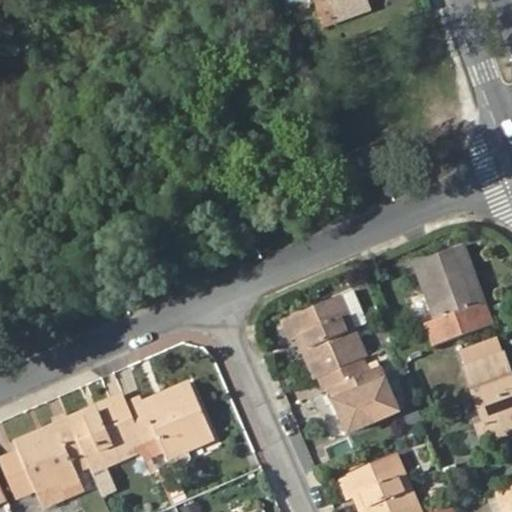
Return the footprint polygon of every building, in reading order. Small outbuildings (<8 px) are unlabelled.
[(368,0),(351,0),(338,5),(342,18),(371,7),(368,0)] [(437,345),(490,327),(468,269),(475,266),(467,247),(418,264),(438,319),(429,323),(437,345)] [(490,327),(496,325),(475,266),(468,269),(490,327)] [(341,298),(293,318),(301,337),(304,336),(309,348),(306,350),(319,379),(322,378),(362,361),(367,359),(355,331),(369,324),(356,294),(342,300),(341,298)] [(295,340),(301,337),(293,318),(287,321),(295,340)] [(463,354),(469,369),(506,355),(501,341),(463,354)] [(511,371),(506,355),(469,369),(483,408),(474,411),(486,442),(505,435),(499,418),(511,414),(511,371)] [(367,374),(362,361),(322,378),(328,390),(333,388),(339,403),(343,401),(346,407),(342,409),(352,431),(401,411),(382,368),(367,374)] [(142,397),(129,403),(147,441),(153,457),(165,452),(184,444),(188,450),(217,438),(191,382),(164,393),(166,398),(159,401),(157,397),(144,402),(142,397)] [(164,393),(157,397),(159,401),(166,398),(164,393)] [(86,412),(70,419),(85,452),(90,465),(134,446),(137,453),(141,462),(153,457),(147,441),(129,403),(125,395),(96,407),(99,413),(88,417),(86,412)] [(343,401),(339,403),(332,406),(345,434),(352,431),(342,409),(346,407),(343,401)] [(96,407),(86,412),(88,417),(99,413),(96,407)] [(70,419),(68,414),(53,420),(56,425),(44,431),(46,435),(40,438),(37,434),(17,444),(40,495),(61,486),(58,479),(78,471),(71,457),(85,452),(70,419)] [(505,435),(511,432),(511,414),(499,418),(505,435)] [(451,436),(459,455),(477,447),(469,429),(451,436)] [(168,458),(188,450),(184,444),(165,452),(168,458)] [(134,446),(90,465),(93,472),(137,453),(134,446)] [(365,509),(366,511),(422,511),(399,456),(351,476),(360,496),(363,495),(368,507),(365,509)] [(81,478),(78,471),(58,479),(61,486),(81,478)] [(109,471),(93,474),(97,495),(113,492),(109,471)] [(352,500),(360,496),(351,476),(343,479),(352,500)] [(0,501),(8,498),(0,479),(0,501)] [(511,511),(511,487),(491,495),(497,511),(511,511)]
